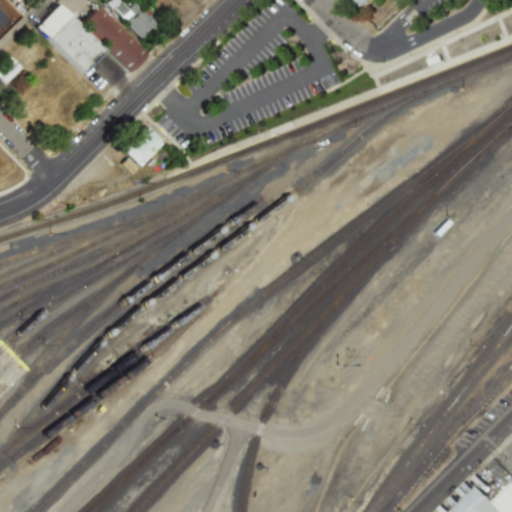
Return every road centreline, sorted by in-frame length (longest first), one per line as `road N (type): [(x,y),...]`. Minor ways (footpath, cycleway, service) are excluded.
road 1 (track): [(511,266),(406,409),(342,396),(265,396),(256,403),(209,511)]
road 2 (tertiary): [(234,0),(57,178),(0,214)]
road 3 (track): [(59,511),(157,408),(244,426)]
road 4 (residential): [(418,511),(511,416)]
